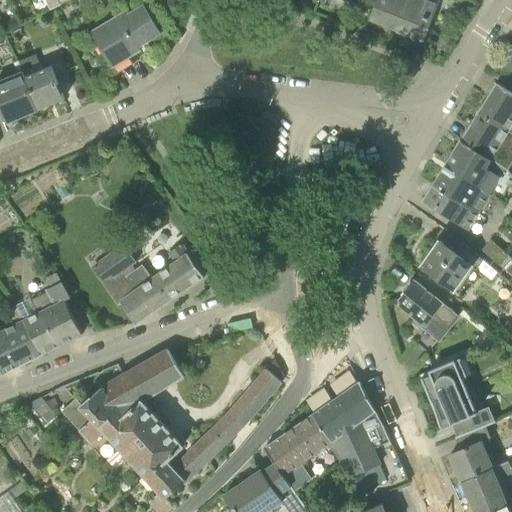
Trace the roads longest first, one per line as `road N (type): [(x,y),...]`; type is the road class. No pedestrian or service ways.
road 1 (residential): [(443,511),(388,378),(364,285),(376,224),(421,129)]
road 2 (residential): [(0,390),(174,317),(284,289)]
road 3 (residential): [(183,511),(301,382),(284,289)]
road 4 (residential): [(0,161),(187,91)]
road 5 (residential): [(284,289),(313,98)]
road 6 (residential): [(503,0),(421,129)]
road 7 (residential): [(313,98),(187,91)]
